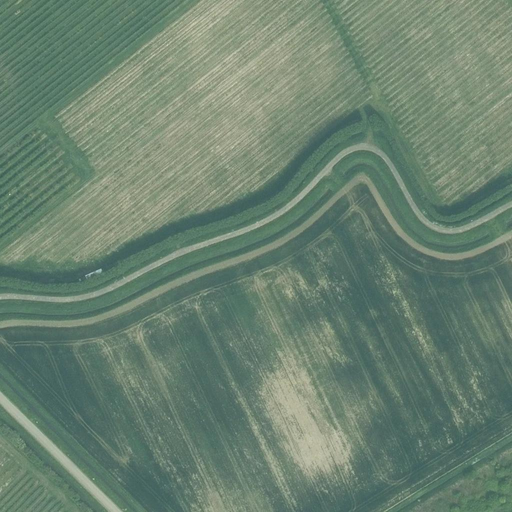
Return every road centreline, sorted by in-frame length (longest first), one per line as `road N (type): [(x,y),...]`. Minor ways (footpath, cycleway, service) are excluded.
road 1 (unclassified): [(0,297),(59,300),(104,291),(270,218),(354,148),(388,160),(416,211),(438,230),(464,228),(511,202)]
road 2 (unclassified): [(114,511),(0,397)]
